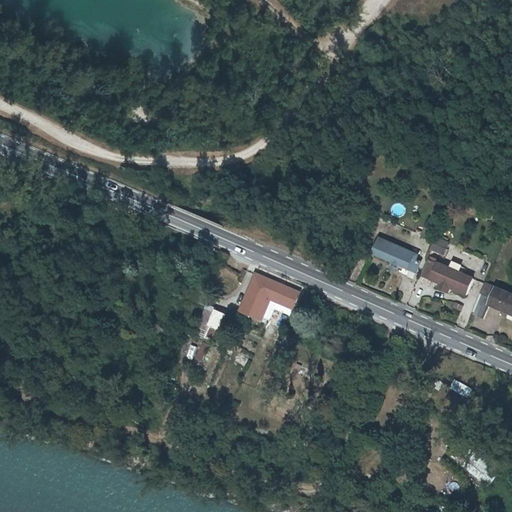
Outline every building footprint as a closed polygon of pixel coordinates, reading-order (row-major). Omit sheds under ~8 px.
[(429,219),(423,238),(433,241),(439,222),(429,219)] [(381,236),(375,252),(410,266),(417,252),(381,236)] [(437,238),(433,254),(447,256),(450,241),(437,238)] [(435,273),(434,276),(469,291),(476,276),(434,258),(428,270),(435,273)] [(283,303),(289,287),(259,275),(252,291),(253,291),(248,302),(252,304),(248,314),(264,321),(275,299),(283,303)] [(482,291),(475,309),(487,314),(491,302),(511,309),(511,290),(497,284),(493,295),(482,291)] [(289,287),(283,303),(296,308),(303,293),(289,287)] [(212,308),(199,336),(209,340),(215,328),(223,331),(229,316),(212,308)] [(474,328),(495,334),(502,313),(489,309),(486,320),(477,317),(474,328)] [(198,358),(206,360),(210,345),(202,343),(198,358)] [(488,486),(496,475),(476,460),(468,472),(488,486)]
